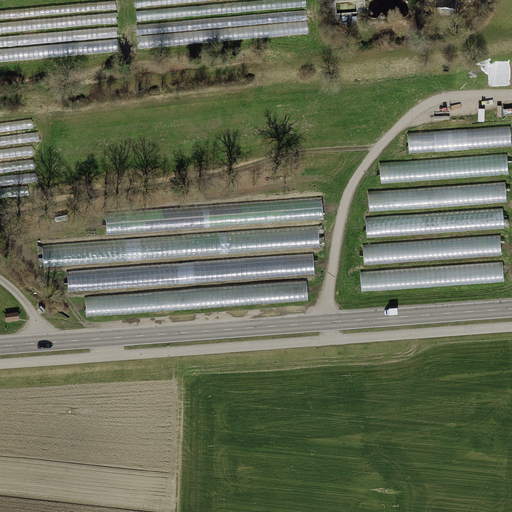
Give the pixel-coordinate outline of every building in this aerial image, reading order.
[(302,0),(132,0),(136,50),(307,34),(302,0)] [(437,0),(437,12),(457,14),(458,0),(461,0),(471,1),(470,0),(437,0)] [(115,1),(0,9),(0,61),(117,50),(115,1)] [(39,140),(36,118),(0,122),(0,196),(25,194),(23,183),(33,181),(28,156),(37,155),(34,141),(39,140)] [(508,124),(402,133),(404,152),(405,162),(376,165),(378,189),(366,191),(369,217),(362,217),(364,243),(359,243),(361,265),(362,289),(502,281),(501,262),(497,236),(496,228),(503,226),(500,208),(499,202),(505,202),(503,181),(504,173),(505,154),(504,147),(511,145),(508,124)] [(104,214),(105,234),(321,219),(320,196),(104,214)] [(316,225),(40,246),(41,267),(317,246),(316,225)] [(312,253),(65,271),(66,291),(314,274),(312,253)] [(83,296),(85,316),(307,301),(305,280),(83,296)]
